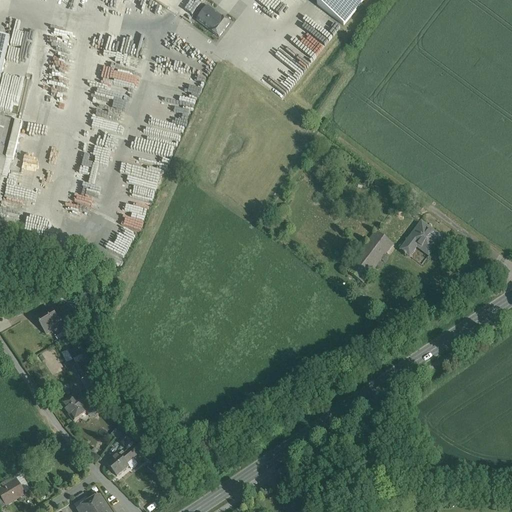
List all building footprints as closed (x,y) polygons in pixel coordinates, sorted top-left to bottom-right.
[(364,0),(320,0),(317,5),(344,26),(364,0)] [(230,24),(208,7),(197,21),(219,38),(230,24)] [(0,216),(12,163),(14,163),(22,125),(15,124),(15,122),(0,118),(0,84),(10,39),(0,37),(0,216)] [(22,54),(23,67),(33,66),(32,53),(22,54)] [(443,239),(422,224),(401,252),(410,259),(417,249),(429,258),(443,239)] [(376,233),(346,273),(363,285),(393,245),(376,233)] [(50,310),(36,319),(41,326),(40,326),(47,336),(54,331),(53,329),(60,325),(50,310)] [(76,315),(64,323),(71,332),(83,324),(76,315)] [(90,376),(81,361),(73,366),(81,380),(90,376)] [(91,379),(83,383),(86,389),(94,385),(91,379)] [(94,390),(77,399),(84,410),(100,402),(94,390)] [(75,397),(62,406),(74,422),(87,413),(84,410),(77,399),(75,397)] [(135,437),(125,430),(117,440),(126,448),(132,440),(135,437)] [(122,451),(107,465),(117,476),(129,466),(127,463),(142,450),(136,443),(138,440),(135,437),(132,440),(135,443),(124,452),(122,451)] [(187,476),(178,467),(175,471),(184,479),(187,476)] [(17,481),(0,491),(0,496),(6,506),(25,495),(17,481)] [(110,511),(100,496),(89,503),(84,494),(75,499),(74,500),(74,501),(74,502),(73,503),(74,505),(74,506),(78,511),(110,511)]
